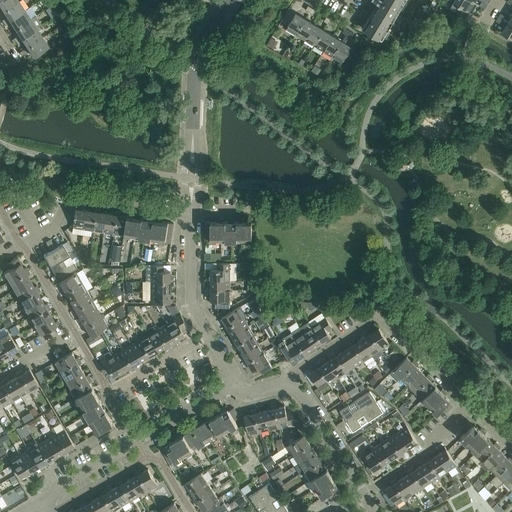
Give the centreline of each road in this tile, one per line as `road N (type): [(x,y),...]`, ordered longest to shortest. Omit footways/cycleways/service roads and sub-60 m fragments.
road 1 (tertiary): [(45,502),(64,481),(235,385)]
road 2 (residential): [(0,258),(52,229),(70,199),(191,210)]
road 3 (tertiary): [(191,177),(194,66),(227,0)]
road 4 (residential): [(362,494),(438,443),(470,404)]
road 5 (tertiary): [(292,384),(362,494)]
road 6 (tertiary): [(191,210),(190,304),(207,334)]
road 7 (residential): [(470,404),(379,315)]
